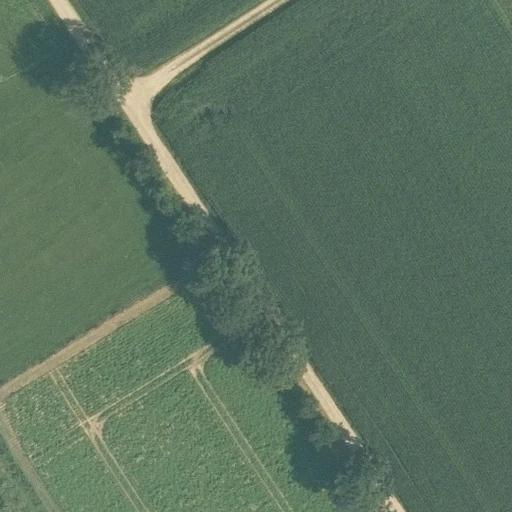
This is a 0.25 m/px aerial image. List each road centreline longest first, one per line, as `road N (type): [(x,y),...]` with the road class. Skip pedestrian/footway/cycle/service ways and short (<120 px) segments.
road 1 (track): [(396,511),(123,103),(280,0)]
road 2 (unclassified): [(123,103),(54,0)]
